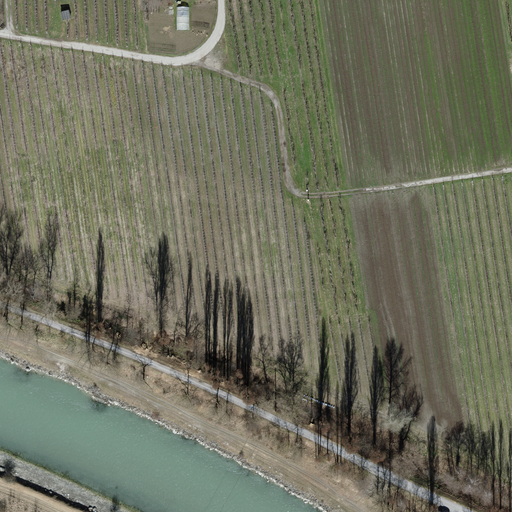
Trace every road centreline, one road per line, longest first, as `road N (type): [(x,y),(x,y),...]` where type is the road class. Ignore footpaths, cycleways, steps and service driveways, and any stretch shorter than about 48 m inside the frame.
road 1 (track): [(463,511),(201,384),(0,304)]
road 2 (track): [(168,61),(270,88),(289,182),(301,198),(511,169)]
road 3 (unclassified): [(0,32),(168,61),(201,55),(220,29),(220,0)]
